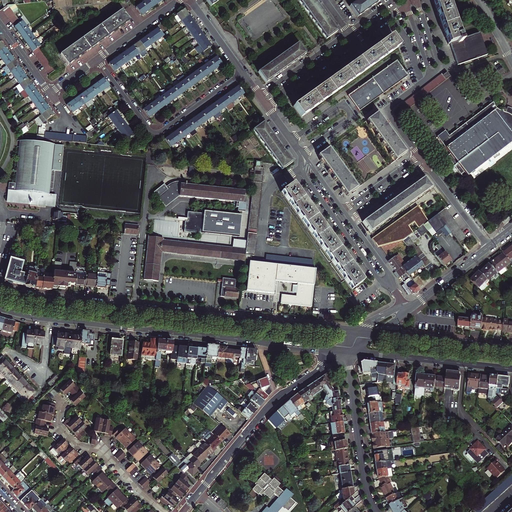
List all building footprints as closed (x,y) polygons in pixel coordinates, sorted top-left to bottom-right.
[(154,6),(149,0),(140,0),(143,3),(148,10),(154,6)] [(337,32),(313,0),(297,0),(326,40),(330,37),(337,32)] [(358,0),(349,6),(357,17),(380,0),(358,0)] [(447,0),(433,0),(448,44),(450,43),(461,40),(447,0)] [(148,10),(143,3),(136,7),(142,15),(148,10)] [(174,17),(178,23),(181,22),(189,16),(184,9),(176,15),(177,16),(174,17)] [(68,65),(129,21),(122,10),(60,55),(68,65)] [(181,22),(185,28),(193,22),(189,16),(181,22)] [(20,22),(14,27),(19,33),(27,27),(22,21),(20,22)] [(185,28),(190,34),(197,28),(193,22),(185,28)] [(156,26),(158,28),(162,35),(165,33),(159,24),(156,26)] [(23,39),(31,33),(27,27),(19,33),(23,39)] [(158,28),(151,33),(157,41),(164,37),(162,35),(158,28)] [(197,28),(190,34),(194,40),(202,34),(197,28)] [(35,39),(31,33),(23,39),(27,45),(35,39)] [(157,41),(151,33),(145,37),(151,46),(157,41)] [(479,33),(461,40),(450,43),(457,65),(473,60),(487,55),(485,51),(479,33)] [(202,34),(194,40),(198,46),(206,40),(202,34)] [(394,40),(391,36),(380,43),(365,54),(350,65),(332,78),(318,88),(301,101),(293,106),(301,117),(399,47),(394,40)] [(151,46),(145,37),(139,42),(145,50),(151,46)] [(40,45),(35,39),(27,45),(32,51),(38,47),(40,45)] [(206,40),(198,46),(203,52),(204,52),(210,47),(211,47),(206,40)] [(145,50),(139,42),(133,46),(139,54),(145,50)] [(265,83),(306,54),(297,44),(261,70),(259,71),(257,72),(265,83)] [(139,54),(133,46),(127,50),(133,59),(139,54)] [(9,54),(5,48),(0,51),(0,57),(1,60),(9,54)] [(133,59),(127,50),(121,55),(127,63),(133,59)] [(212,60),(210,61),(216,69),(222,64),(214,53),(210,56),(212,60)] [(9,54),(1,60),(6,66),(13,60),(9,54)] [(127,63),(121,55),(115,59),(121,68),(127,63)] [(121,68),(115,59),(109,63),(109,64),(115,72),(121,68)] [(18,66),(13,60),(6,66),(2,68),(7,74),(10,72),(18,66)] [(216,69),(210,61),(204,66),(210,73),(216,69)] [(373,78),(384,93),(401,81),(404,84),(409,80),(407,77),(408,76),(396,61),(373,78)] [(22,72),(18,66),(10,72),(15,78),(22,72)] [(210,73),(204,66),(198,70),(204,78),(210,73)] [(204,78),(198,70),(192,74),(198,82),(204,78)] [(27,79),(22,72),(15,78),(19,84),(27,79)] [(198,82),(192,74),(186,79),(192,86),(198,82)] [(186,91),(192,86),(186,79),(183,75),(178,79),(180,83),(186,91)] [(141,83),(137,77),(131,81),(134,86),(135,87),(141,83)] [(98,83),(103,91),(105,93),(112,89),(104,78),(98,83)] [(357,108),(359,111),(384,93),(373,78),(357,89),(348,96),(357,108)] [(31,85),(27,79),(19,84),(16,87),(20,93),(31,85)] [(130,89),(134,86),(131,81),(130,81),(126,84),(130,89)] [(92,87),(97,95),(103,91),(98,83),(92,87)] [(174,87),(179,95),(186,91),(180,83),(174,87)] [(36,91),(31,85),(20,93),(25,99),(28,96),(36,91)] [(232,91),(238,99),(240,102),(244,99),(242,95),(244,94),(239,86),(232,91)] [(91,99),(97,95),(92,87),(86,91),(91,99)] [(173,100),(179,95),(174,87),(168,92),(173,100)] [(32,102),(40,97),(36,91),(28,96),(32,102)] [(85,104),(91,99),(86,91),(80,96),(85,104)] [(226,95),(232,103),(238,99),(232,91),(226,95)] [(162,96),(167,104),(173,100),(168,92),(162,96)] [(220,99),(226,107),(232,103),(226,95),(220,99)] [(73,100),(79,108),(85,104),(80,96),(73,100)] [(155,101),(161,108),(167,104),(162,96),(155,101)] [(348,96),(345,98),(354,110),(357,108),(348,96)] [(37,108),(44,103),(40,97),(32,102),(37,108)] [(214,104),(220,112),(226,107),(220,99),(214,104)] [(73,113),(79,108),(73,100),(67,105),(73,113)] [(150,105),(155,113),(161,108),(155,101),(150,105)] [(41,115),(49,109),(44,103),(37,108),(41,115)] [(437,138),(450,155),(447,157),(460,175),(464,173),(467,177),(511,142),(511,117),(510,115),(508,114),(505,112),(502,111),(498,110),(495,107),(493,103),(449,137),(445,132),(437,138)] [(208,108),(214,116),(220,112),(214,104),(208,108)] [(150,105),(143,110),(149,117),(155,113),(150,105)] [(202,113),(208,121),(214,116),(208,108),(202,113)] [(53,116),(49,109),(41,115),(46,121),(53,116)] [(116,111),(111,115),(108,117),(113,123),(120,118),(116,111)] [(400,120),(406,115),(404,112),(398,116),(400,120)] [(196,117),(201,125),(208,121),(202,113),(196,117)] [(406,152),(378,113),(367,121),(396,160),(406,152)] [(195,129),(201,125),(196,117),(190,121),(195,129)] [(120,118),(113,123),(117,129),(125,124),(120,118)] [(92,126),(88,121),(83,124),(87,130),(92,126)] [(190,121),(184,126),(189,134),(195,129),(190,121)] [(263,123),(253,131),(281,170),(291,162),(263,123)] [(125,124),(117,129),(122,135),(129,130),(125,124)] [(177,130),(183,138),(189,134),(184,126),(177,130)] [(93,128),(87,133),(91,139),(98,134),(93,128)] [(129,130),(122,135),(126,142),(134,136),(129,130)] [(177,130),(171,135),(177,143),(183,138),(177,130)] [(177,143),(171,135),(165,139),(171,147),(177,143)] [(10,184),(9,191),(8,202),(30,204),(30,206),(38,206),(38,205),(54,206),(55,195),(49,195),(51,170),(61,171),(63,146),(53,144),(21,141),(17,184),(10,184)] [(329,148),(318,156),(347,196),(358,188),(329,148)] [(388,203),(363,222),(370,233),(432,188),(424,178),(388,203)] [(165,208),(178,196),(179,182),(178,182),(175,182),(173,183),(171,184),(169,185),(165,188),(162,185),(152,194),(165,208)] [(179,182),(178,196),(235,202),(235,208),(237,208),(237,211),(244,212),(245,203),(243,203),(244,191),(185,185),(185,183),(179,182)] [(362,282),(292,184),(281,192),(351,290),(362,282)] [(410,235),(413,233),(408,227),(413,223),(418,229),(422,226),(428,221),(416,206),(372,239),(378,247),(380,246),(403,241),(408,237),(410,235)] [(437,215),(439,218),(446,212),(444,209),(437,215)] [(66,217),(67,213),(54,211),(53,219),(70,221),(71,217),(66,217)] [(238,236),(241,215),(203,211),(203,214),(187,212),(186,218),(177,217),(177,220),(184,221),(183,232),(199,234),(200,231),(201,231),(201,232),(238,236)] [(446,212),(439,218),(441,221),(449,215),(446,212)] [(427,232),(431,237),(435,234),(437,237),(443,233),(440,230),(445,226),(444,223),(441,221),(439,218),(437,215),(428,221),(422,226),(427,232)] [(449,215),(441,221),(444,223),(451,218),(449,215)] [(451,218),(444,223),(445,226),(446,226),(453,221),(451,218)] [(453,221),(446,226),(448,229),(455,224),(453,221)] [(121,224),(120,234),(138,235),(139,226),(121,224)] [(455,224),(448,229),(450,232),(457,227),(455,224)] [(415,231),(419,237),(427,232),(422,226),(418,229),(415,231)] [(457,227),(450,232),(453,235),(460,230),(457,227)] [(453,235),(455,238),(462,232),(460,230),(453,235)] [(455,238),(457,241),(464,235),(462,232),(455,238)] [(464,235),(457,241),(459,244),(466,238),(464,235)] [(158,281),(161,252),(244,261),(244,259),(245,255),(245,251),(246,247),(246,244),(246,240),(246,239),(243,239),(242,240),(234,240),(234,239),(233,239),(232,248),(173,242),(174,240),(168,239),(167,241),(162,240),(163,238),(149,237),(144,280),(158,281)] [(411,252),(416,248),(412,243),(408,237),(403,241),(407,247),(411,252)] [(436,257),(444,267),(451,261),(438,245),(435,247),(437,251),(434,254),(436,256),(436,257)] [(511,246),(509,248),(510,250),(503,255),(510,264),(511,266),(511,246)] [(395,272),(401,267),(405,264),(398,254),(390,260),(388,262),(395,272)] [(498,273),(510,264),(503,255),(503,254),(497,258),(498,259),(493,262),(492,262),(489,264),(497,272),(498,273)] [(405,264),(401,267),(405,273),(408,277),(411,282),(421,274),(420,272),(423,269),(425,269),(423,267),(421,264),(419,262),(417,259),(415,257),(415,256),(407,263),(405,264)] [(10,259),(4,280),(25,286),(29,267),(29,266),(22,264),(22,263),(10,259)] [(296,296),(281,295),(280,304),(312,307),(314,285),(316,269),(312,269),(308,268),(304,268),(301,267),(297,267),(294,267),(290,266),(287,266),(283,266),(279,265),(276,265),(272,264),(269,264),(265,264),(250,262),(247,291),(274,294),(275,281),(297,284),(296,296)] [(497,272),(489,264),(481,273),(489,281),(497,272)] [(33,268),(29,267),(25,286),(34,289),(37,268),(36,268),(35,268),(35,267),(34,267),(33,268)] [(405,273),(401,267),(395,272),(399,278),(405,273)] [(34,289),(41,289),(43,274),(43,269),(37,268),(34,289)] [(53,275),(51,286),(56,287),(58,287),(64,288),(66,288),(66,287),(66,284),(71,284),(74,285),(76,274),(53,271),(53,275)] [(76,274),(74,285),(84,286),(86,273),(86,272),(76,271),(76,274)] [(110,287),(111,274),(107,274),(97,272),(97,275),(96,287),(105,288),(105,286),(110,287)] [(486,284),(489,281),(481,273),(479,272),(471,281),(483,293),(489,287),(486,284)] [(91,273),(86,273),(84,286),(96,287),(97,275),(91,274),(91,273)] [(408,277),(405,273),(399,278),(411,294),(415,294),(419,291),(411,282),(408,277)] [(43,274),(41,289),(51,290),(51,288),(51,286),(53,275),(43,274)] [(238,298),(238,289),(235,288),(235,280),(222,278),(220,296),(238,298)] [(389,296),(384,294),(358,313),(362,318),(381,306),(391,301),(389,296)] [(472,316),(471,319),(470,329),(481,330),(482,318),(472,316)] [(464,319),(458,318),(458,327),(465,328),(465,329),(470,330),(470,329),(471,319),(464,318),(464,319)] [(497,319),(482,318),(481,330),(487,331),(487,330),(496,331),(496,330),(502,331),(503,321),(497,320),(497,319)] [(19,323),(4,319),(1,331),(11,333),(12,331),(17,332),(19,323)] [(502,332),(511,333),(511,322),(508,322),(508,320),(504,319),(503,321),(502,331),(502,332)] [(33,343),(35,332),(26,331),(25,343),(28,343),(27,348),(33,349),(33,343)] [(81,337),(80,347),(89,348),(88,350),(92,350),(93,343),(93,338),(85,337),(85,332),(81,331),(81,337)] [(33,343),(42,344),(43,332),(35,332),(33,343)] [(56,346),(64,347),(66,335),(57,334),(57,337),(56,346)] [(64,347),(72,347),(73,336),(66,335),(64,347)] [(80,347),(81,337),(73,336),(72,347),(79,348),(80,347)] [(156,357),(157,340),(150,339),(149,344),(142,343),(141,356),(156,357)] [(122,341),(111,340),(109,358),(120,359),(122,341)] [(173,341),(157,340),(156,357),(155,368),(159,368),(161,352),(165,353),(165,354),(171,355),(172,346),(173,341)] [(138,342),(130,342),(127,362),(136,363),(138,342)] [(186,365),(188,348),(172,346),(171,355),(170,361),(177,361),(177,364),(186,365)] [(218,346),(216,359),(226,359),(227,361),(233,362),(234,356),(239,357),(240,351),(227,350),(227,347),(218,346)] [(195,366),(196,359),(197,349),(188,348),(186,365),(195,366)] [(197,349),(196,359),(205,360),(206,358),(206,350),(197,349)] [(246,349),(245,365),(255,366),(256,351),(246,349)] [(0,373),(9,365),(2,358),(0,359),(0,373)] [(85,361),(78,360),(76,375),(83,376),(85,361)] [(363,375),(370,374),(376,373),(378,364),(365,363),(362,365),(363,375)] [(377,383),(386,382),(388,365),(378,364),(376,373),(370,374),(376,376),(377,383)] [(0,374),(6,380),(15,372),(9,365),(0,373),(0,374)] [(386,382),(393,383),(393,385),(397,385),(398,375),(398,374),(394,374),(395,366),(388,365),(386,382)] [(12,387),(21,379),(17,374),(15,372),(6,380),(12,387)] [(397,385),(397,386),(405,387),(405,389),(409,389),(410,381),(408,381),(409,375),(402,374),(402,375),(398,375),(397,385)] [(480,375),(469,374),(468,386),(467,386),(466,395),(469,395),(470,391),(471,390),(472,387),(475,387),(475,388),(479,389),(480,375)] [(425,388),(426,376),(416,375),(415,390),(418,391),(418,387),(425,388)] [(489,376),(480,375),(479,389),(478,394),(488,395),(488,394),(489,376)] [(326,379),(324,376),(316,381),(323,390),(326,395),(329,400),(339,398),(338,392),(334,392),(330,387),(329,388),(324,380),(326,379)] [(434,389),(436,377),(426,376),(425,388),(431,389),(431,392),(434,393),(434,389)] [(446,379),(445,390),(459,391),(460,377),(446,376),(446,379)] [(498,377),(489,376),(488,394),(496,395),(496,394),(498,377)] [(445,390),(446,379),(436,377),(434,389),(445,390)] [(510,378),(498,377),(496,394),(502,394),(502,397),(505,397),(508,395),(509,393),(509,391),(504,390),(505,388),(509,388),(510,378)] [(266,378),(258,381),(262,391),(260,394),(265,399),(268,396),(264,392),(269,386),(266,378)] [(12,387),(19,394),(28,385),(21,379),(12,387)] [(306,388),(313,399),(317,396),(316,395),(323,390),(316,381),(306,388)] [(68,382),(59,391),(64,397),(68,393),(70,396),(77,389),(74,386),(74,387),(68,382)] [(28,385),(19,394),(28,403),(33,398),(30,396),(34,392),(28,385)] [(202,411),(217,394),(208,386),(207,387),(204,389),(193,403),(202,411)] [(297,394),(304,403),(309,400),(309,401),(313,399),(306,388),(297,394)] [(77,389),(70,396),(73,399),(69,402),(75,408),(84,398),(79,393),(80,392),(77,389)] [(367,391),(368,398),(380,397),(379,389),(367,391)] [(251,401),(259,407),(264,401),(255,393),(250,400),(251,401)] [(304,403),(297,394),(289,401),(295,407),(303,416),(305,415),(302,412),(301,412),(298,409),(304,404),(304,403)] [(496,395),(488,394),(488,395),(487,399),(497,408),(503,403),(496,395)] [(333,412),(341,411),(339,398),(329,400),(326,395),(324,401),(326,403),(327,404),(327,405),(327,406),(328,406),(328,407),(329,407),(330,407),(331,407),(332,407),(333,412)] [(253,415),(259,407),(251,401),(249,404),(245,401),(241,405),(253,415)] [(281,408),(287,414),(295,407),(289,401),(281,408)] [(367,405),(369,415),(379,413),(382,413),(383,413),(382,403),(367,405)] [(40,414),(51,416),(53,417),(54,410),(54,409),(54,405),(50,405),(46,404),(45,408),(41,407),(40,414)] [(236,409),(248,420),(253,415),(241,405),(240,404),(236,409)] [(0,419),(0,420),(3,423),(9,417),(6,414),(3,411),(2,409),(0,408),(0,419)] [(281,408),(271,417),(268,421),(275,429),(279,426),(281,430),(292,420),(287,414),(281,408)] [(331,424),(342,422),(341,411),(333,412),(330,413),(331,424)] [(379,413),(369,415),(370,425),(380,423),(384,423),(382,413),(379,413)] [(49,424),(51,416),(40,414),(38,414),(36,421),(35,421),(35,424),(43,426),(44,423),(49,424)] [(68,429),(71,432),(80,423),(75,418),(71,422),(69,419),(64,424),(62,425),(65,429),(66,428),(68,429)] [(99,434),(102,421),(95,420),(93,426),(92,432),(99,434)] [(105,435),(105,437),(110,437),(110,436),(112,429),(108,428),(109,422),(102,421),(99,434),(104,434),(105,435)] [(342,422),(331,424),(332,430),(331,431),(332,435),(343,434),(344,433),(342,422)] [(85,429),(80,423),(71,432),(74,436),(75,437),(74,438),(77,442),(84,435),(81,433),(85,429)] [(375,434),(386,433),(384,423),(380,423),(370,425),(372,435),(373,435),(375,434)] [(43,426),(35,424),(34,429),(35,429),(33,436),(41,437),(46,438),(47,431),(43,430),(43,426)] [(213,434),(221,441),(223,438),(225,436),(226,437),(230,433),(221,426),(213,434)] [(499,435),(495,440),(499,444),(502,446),(505,443),(508,446),(511,442),(511,436),(511,437),(511,436),(511,427),(511,426),(500,436),(499,435)] [(411,429),(412,436),(416,436),(416,437),(419,436),(418,428),(414,429),(411,429)] [(120,444),(129,435),(124,429),(121,432),(118,430),(112,436),(117,441),(120,444)] [(374,442),(376,441),(389,440),(393,439),(392,432),(386,433),(375,434),(376,438),(373,438),(372,438),(372,442),(374,442)] [(28,440),(22,434),(20,436),(26,443),(28,440)] [(205,442),(213,450),(216,448),(215,447),(221,441),(213,434),(205,442)] [(330,443),(332,451),(335,451),(347,449),(345,441),(344,441),(343,434),(332,435),(333,443),(330,443)] [(129,445),(134,440),(129,435),(120,444),(125,449),(127,447),(129,445)] [(416,436),(412,436),(413,444),(420,443),(419,436),(416,437),(416,436)] [(389,440),(376,441),(377,445),(374,446),(373,446),(373,450),(374,450),(383,448),(387,448),(390,447),(389,440)] [(477,442),(485,451),(486,450),(477,440),(468,449),(469,450),(471,448),(474,447),(473,446),(477,442)] [(62,455),(69,449),(66,447),(67,446),(61,441),(57,445),(49,452),(54,458),(57,455),(60,458),(62,455)] [(188,461),(196,469),(201,464),(200,463),(209,454),(210,455),(214,452),(213,450),(205,442),(192,455),(193,456),(188,461)] [(471,448),(469,450),(466,453),(477,464),(488,454),(485,451),(477,442),(473,446),(474,447),(471,448)] [(136,443),(131,447),(130,449),(127,452),(132,457),(142,448),(136,443)] [(499,444),(493,449),(496,452),(500,456),(503,453),(503,452),(504,452),(504,451),(504,450),(504,449),(503,448),(503,447),(502,447),(502,446),(499,444)] [(142,458),(147,454),(142,448),(132,457),(137,463),(140,460),(142,458)] [(374,450),(375,457),(393,454),(392,451),(388,451),(383,452),(383,448),(374,450)] [(69,449),(62,455),(60,458),(59,458),(57,461),(62,466),(65,463),(66,462),(69,465),(78,456),(76,454),(74,452),(73,453),(72,452),(69,449)] [(335,467),(338,467),(349,465),(347,449),(335,451),(337,462),(334,462),(335,467)] [(113,457),(116,460),(123,454),(120,451),(113,457)] [(123,454),(116,460),(119,463),(123,458),(125,456),(123,454)] [(172,454),(168,458),(169,460),(176,466),(182,473),(186,470),(192,476),(197,470),(196,469),(188,461),(185,458),(181,462),(172,454)] [(375,457),(376,464),(386,463),(390,462),(394,462),(393,454),(375,457)] [(149,456),(144,460),(142,462),(139,465),(145,470),(154,461),(149,456)] [(82,461),(80,458),(73,465),(76,468),(77,466),(82,472),(92,462),(87,457),(82,461)] [(154,461),(145,470),(150,476),(153,473),(154,471),(159,467),(154,461)] [(487,469),(497,478),(505,471),(500,466),(495,461),(487,469)] [(92,462),(82,472),(87,477),(91,474),(93,476),(99,471),(100,470),(97,466),(96,467),(95,466),(92,462)] [(390,462),(386,463),(376,464),(377,472),(387,470),(391,470),(390,462)] [(5,464),(4,463),(0,466),(0,475),(2,477),(8,471),(3,466),(5,464)] [(125,471),(128,474),(135,468),(132,465),(131,466),(125,471)] [(349,465),(338,467),(339,474),(340,474),(350,473),(349,465)] [(135,468),(128,474),(131,477),(136,471),(137,470),(135,468)] [(161,469),(157,474),(155,475),(152,478),(157,484),(167,475),(161,469)] [(378,479),(379,479),(389,477),(392,477),(391,470),(387,470),(377,472),(378,479)] [(8,484),(14,477),(8,471),(2,477),(8,484)] [(106,480),(103,477),(101,475),(102,474),(99,471),(93,476),(92,477),(95,480),(91,483),(96,489),(106,480)] [(19,473),(14,477),(8,484),(14,490),(19,485),(21,484),(17,480),(21,476),(19,473)] [(179,478),(174,484),(185,492),(189,486),(185,483),(188,479),(182,473),(178,477),(179,478)] [(288,511),(296,503),(296,502),(290,497),(293,494),(286,489),(284,491),(277,486),(280,483),(274,478),(272,480),(264,473),(254,484),(256,485),(252,489),(257,494),(258,493),(262,497),(264,494),(269,499),(273,494),(278,498),(280,500),(279,501),(283,505),(281,507),(284,510),(285,509),(288,511)] [(351,477),(350,473),(340,474),(342,489),(352,488),(351,483),(352,483),(351,477)] [(473,510),(475,511),(480,511),(511,484),(511,474),(493,491),(473,510)] [(396,495),(390,483),(392,482),(389,477),(379,479),(382,487),(380,487),(386,500),(396,495)] [(138,484),(141,487),(147,481),(144,478),(144,479),(138,484)] [(106,480),(96,489),(101,494),(105,490),(108,493),(114,487),(111,483),(110,484),(109,483),(106,480)] [(150,483),(147,481),(141,487),(143,490),(147,486),(150,483)] [(11,492),(20,501),(28,494),(31,491),(23,482),(21,484),(19,485),(14,490),(11,492)] [(180,498),(185,492),(174,484),(169,490),(168,489),(166,492),(167,493),(173,498),(176,495),(180,498)] [(114,487),(108,493),(110,496),(106,499),(106,500),(111,505),(121,496),(118,492),(117,491),(118,490),(114,487)] [(352,488),(342,489),(341,489),(342,499),(342,501),(341,502),(340,501),(333,506),(336,510),(340,506),(351,497),(353,495),(352,488)] [(20,501),(29,511),(31,508),(37,503),(40,500),(31,491),(28,494),(20,501)] [(161,497),(158,500),(165,506),(168,503),(173,507),(177,501),(173,498),(167,493),(162,498),(161,497)] [(386,500),(390,507),(398,502),(397,499),(401,498),(399,494),(396,495),(386,500)] [(121,496),(111,505),(117,510),(120,506),(123,509),(130,503),(126,499),(125,500),(124,499),(121,496)] [(31,508),(34,511),(40,511),(44,509),(41,505),(45,500),(43,497),(40,500),(37,503),(31,508)] [(354,501),(351,497),(340,506),(344,511),(348,511),(354,507),(351,503),(354,501)] [(296,502),(296,503),(288,511),(285,509),(284,510),(281,507),(283,505),(279,501),(280,500),(278,498),(268,509),(271,511),(275,511),(276,511),(277,511),(289,511),(297,503),(296,502)] [(111,505),(106,500),(103,503),(108,508),(111,505)] [(133,500),(130,503),(123,509),(125,511),(136,511),(141,507),(138,503),(137,504),(135,503),(133,500)] [(404,511),(400,501),(398,502),(390,507),(392,511),(404,511)]
